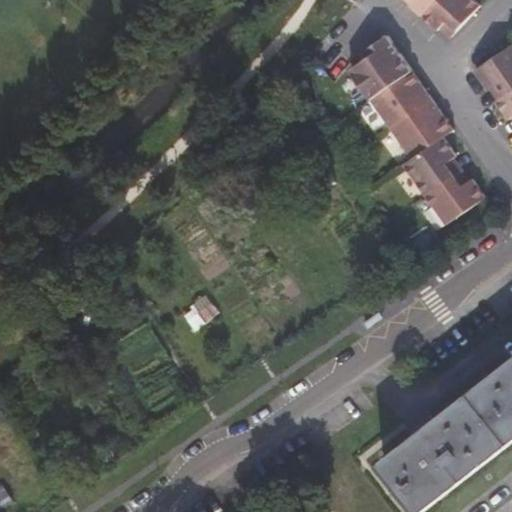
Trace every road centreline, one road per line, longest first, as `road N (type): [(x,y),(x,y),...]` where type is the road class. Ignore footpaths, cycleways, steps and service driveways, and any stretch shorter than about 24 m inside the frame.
road 1 (residential): [(511,252),(152,511)]
road 2 (residential): [(438,75),(511,177)]
